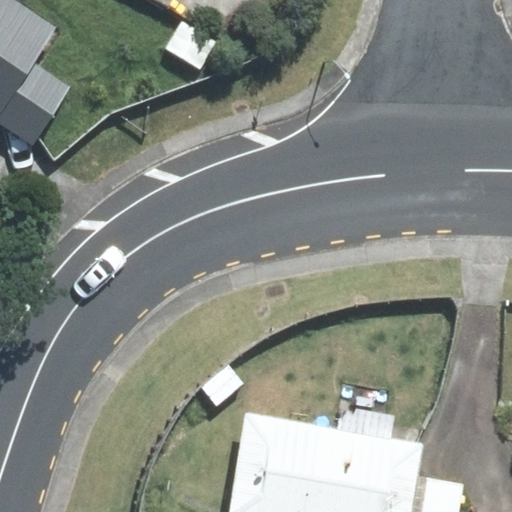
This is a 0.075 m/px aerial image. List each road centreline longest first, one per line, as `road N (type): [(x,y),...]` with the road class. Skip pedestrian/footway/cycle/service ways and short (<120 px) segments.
road 1 (residential): [(414,173),(298,188),(213,213),(103,278),(61,331),(0,482)]
road 2 (residential): [(442,0),(414,173)]
